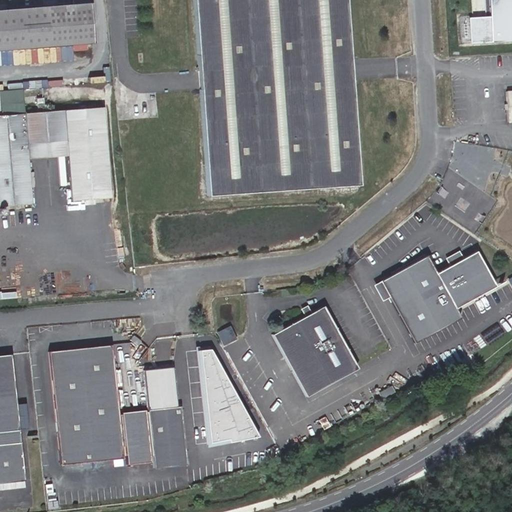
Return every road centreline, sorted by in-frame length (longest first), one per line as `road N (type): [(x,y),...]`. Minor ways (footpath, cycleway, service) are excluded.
road 1 (unclassified): [(421,0),(429,150),(416,173),(339,243),(303,261),(173,282)]
road 2 (tertiary): [(326,511),(463,442),(511,395)]
